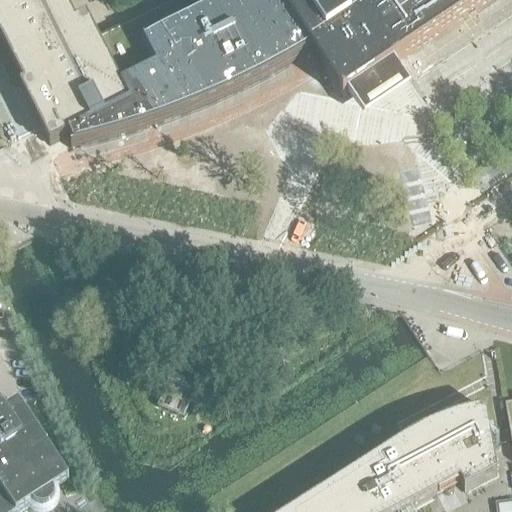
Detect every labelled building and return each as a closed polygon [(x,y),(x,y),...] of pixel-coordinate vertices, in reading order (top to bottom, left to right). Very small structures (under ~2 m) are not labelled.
[(0,0),(0,39),(23,86),(20,88),(50,148),(68,139),(72,146),(74,149),(71,150),(71,151),(86,148),(101,144),(116,140),(130,136),(145,131),(155,127),(169,123),(183,117),(196,112),(210,106),(223,100),(237,94),(250,88),(263,81),(276,74),(289,67),(312,53),(324,72),(339,95),(343,100),(347,98),(348,97),(365,122),(411,91),(395,65),(404,60),(492,0),(0,0)] [(176,364),(157,408),(184,420),(203,375),(176,364)] [(0,511),(24,511),(31,508),(32,509),(33,510),(34,511),(35,511),(36,511),(47,511),(48,511),(49,511),(50,510),(51,509),(52,508),(53,507),(53,506),(54,505),(54,504),(54,502),(54,501),(54,500),(54,499),(54,498),(54,497),(54,496),(53,495),(53,494),(56,492),(57,492),(69,483),(18,407),(4,416),(0,418),(0,511)] [(407,442),(298,511),(412,511),(444,495),(445,496),(447,497),(449,497),(451,497),(452,496),(452,495),(453,495),(454,494),(454,493),(454,491),(454,490),(453,489),(460,486),(465,494),(497,478),(486,415),(487,415),(487,412),(471,416),(457,420),(443,424),(430,430),(418,436),(417,434),(406,440),(407,442)] [(511,511),(511,503),(496,506),(497,511),(511,511)]
